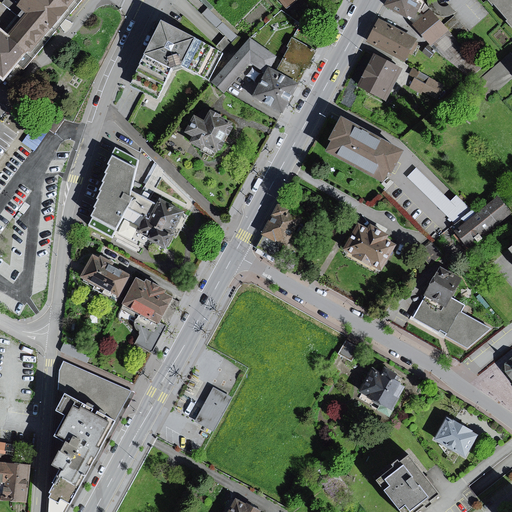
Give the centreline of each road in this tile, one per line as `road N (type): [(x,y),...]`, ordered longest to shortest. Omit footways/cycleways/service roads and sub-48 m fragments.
road 1 (residential): [(53,351),(77,180),(151,0)]
road 2 (residential): [(234,254),(436,367),(511,423)]
road 3 (tertiary): [(93,511),(234,254)]
road 4 (tertiary): [(234,254),(370,0)]
road 5 (residential): [(53,351),(39,511)]
